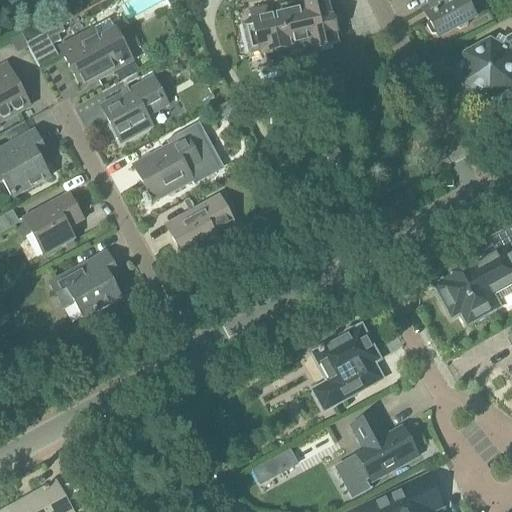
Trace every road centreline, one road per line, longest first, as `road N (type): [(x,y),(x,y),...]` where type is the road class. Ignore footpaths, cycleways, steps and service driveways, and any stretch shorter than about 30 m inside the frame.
road 1 (residential): [(196,353),(61,116)]
road 2 (residential): [(478,197),(375,0)]
road 3 (residential): [(0,462),(183,363)]
road 4 (residential): [(196,353),(368,259)]
road 5 (residential): [(183,363),(231,500),(245,511)]
road 6 (residential): [(368,259),(440,397)]
road 7 (residential): [(440,397),(438,418),(475,490),(496,504),(511,500)]
road 8 (residential): [(368,259),(478,197)]
